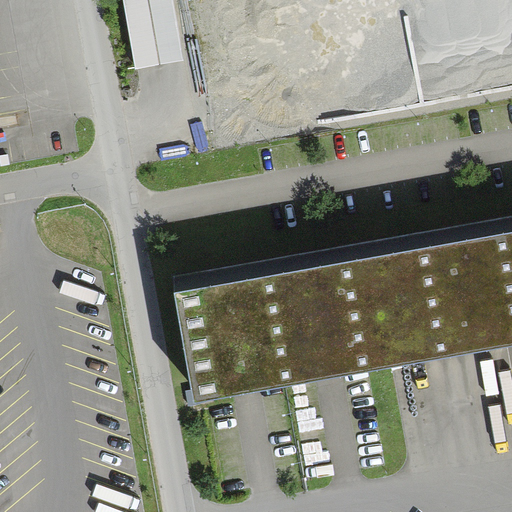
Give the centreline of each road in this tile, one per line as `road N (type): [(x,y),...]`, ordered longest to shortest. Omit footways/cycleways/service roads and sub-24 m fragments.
road 1 (unknown): [(122,169),(511,29)]
road 2 (residential): [(185,511),(122,169)]
road 3 (residential): [(122,169),(96,0)]
road 4 (unknown): [(365,497),(453,489),(498,511)]
road 5 (residential): [(122,169),(0,190)]
